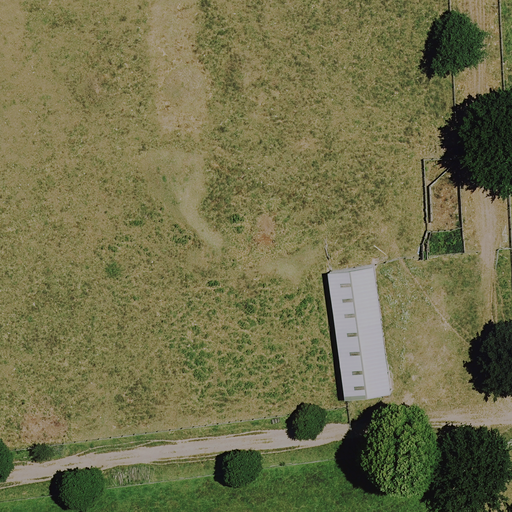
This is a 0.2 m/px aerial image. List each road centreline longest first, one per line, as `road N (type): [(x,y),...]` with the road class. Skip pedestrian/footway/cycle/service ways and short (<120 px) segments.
road 1 (track): [(0,474),(511,401)]
road 2 (track): [(479,0),(496,403)]
